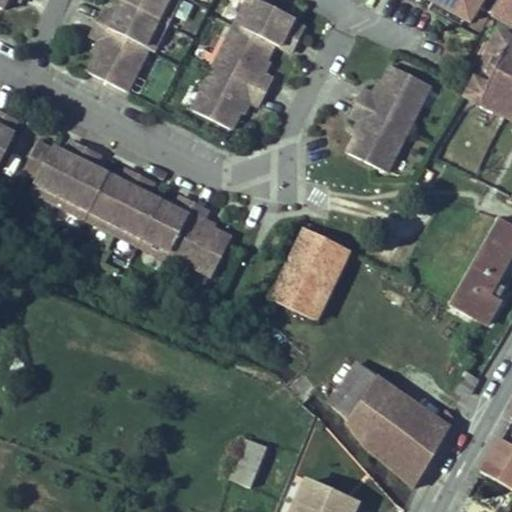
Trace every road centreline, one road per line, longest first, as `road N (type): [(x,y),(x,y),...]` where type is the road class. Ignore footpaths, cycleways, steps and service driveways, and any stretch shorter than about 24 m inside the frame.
road 1 (residential): [(0,62),(257,182)]
road 2 (residential): [(511,378),(439,511)]
